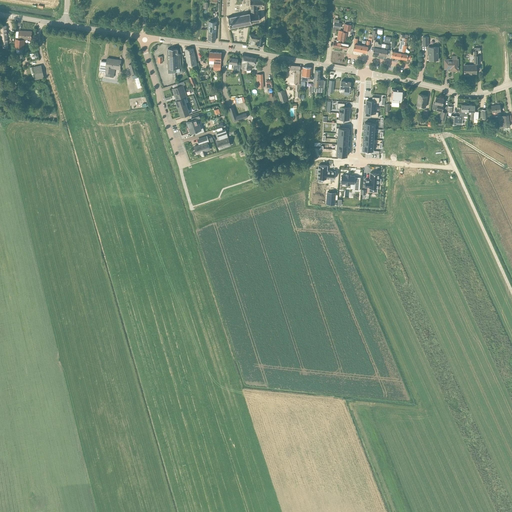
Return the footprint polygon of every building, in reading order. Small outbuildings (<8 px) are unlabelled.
[(259,14),(253,14),(253,12),(257,12),(257,6),(263,6),(262,0),(250,0),(250,6),(251,6),(251,15),(250,15),(250,13),(229,17),(229,16),(226,17),(227,19),(228,19),(230,26),(228,27),(228,28),(230,28),(252,24),(252,21),(260,20),(259,14)] [(215,40),(216,21),(209,21),(208,40),(215,40)] [(16,39),(15,46),(16,46),(16,48),(17,48),(17,53),(19,53),(19,58),(23,58),(23,48),(24,48),(24,38),(27,38),(30,38),(31,38),(32,32),(19,31),(18,38),(19,38),(19,39),(16,39)] [(334,41),(333,46),(340,47),(343,32),(343,31),(338,31),(336,41),(334,41)] [(343,32),(340,47),(348,49),(349,44),(345,43),(347,33),(343,32)] [(261,35),(250,34),(248,44),(260,46),(261,35)] [(404,41),(401,58),(407,59),(410,59),(411,55),(410,54),(410,53),(408,53),(408,54),(405,54),(407,45),(406,45),(408,35),(405,34),(405,35),(404,37),(404,38),(404,39),(404,41)] [(365,46),(361,45),(360,51),(367,52),(368,46),(369,46),(370,41),(366,40),(365,46)] [(381,45),(382,44),(379,44),(378,42),(378,41),(375,40),(373,47),(374,47),(373,53),(380,55),(381,48),(381,45)] [(400,40),(398,52),(392,51),(391,57),(401,58),(404,41),(400,40)] [(386,44),(385,49),(381,48),(380,55),(386,56),(387,50),(388,50),(389,45),(386,44)] [(427,47),(427,48),(428,53),(429,53),(429,60),(438,59),(438,47),(427,47)] [(168,49),(168,71),(168,73),(175,72),(175,68),(180,68),(180,59),(180,54),(178,54),(178,48),(168,49)] [(185,49),(188,65),(197,64),(193,48),(185,49)] [(220,70),(221,64),(221,52),(209,52),(209,60),(214,60),(213,70),(220,70)] [(243,55),(241,67),(243,68),(242,72),(246,73),(246,68),(251,69),(252,65),(254,65),(254,63),(255,63),(256,58),(243,55)] [(452,59),(444,59),(444,62),(444,67),(450,67),(453,67),(453,71),(458,71),(458,66),(458,62),(458,59),(457,59),(457,55),(452,55),(452,59)] [(239,70),(240,70),(240,65),(237,64),(238,59),(230,57),(229,63),(234,63),(233,69),(239,70)] [(112,68),(120,69),(121,60),(107,58),(106,67),(105,72),(111,73),(112,68)] [(41,65),(33,67),(36,79),(44,78),(41,65)] [(291,70),(290,82),(296,83),(298,83),(299,71),(300,71),(300,66),(290,65),(290,70),(291,70)] [(464,71),(465,74),(472,73),(472,74),(476,74),(476,69),(476,65),(465,65),(465,70),(464,70),(464,71)] [(32,77),(28,78),(28,81),(32,80),(36,79),(36,78),(33,67),(30,67),(32,77)] [(302,75),(302,80),(307,81),(308,76),(311,76),(311,67),(303,67),(302,75)] [(313,91),(322,92),(322,89),(324,89),(325,80),(320,79),(321,70),(315,70),(313,91)] [(172,88),(174,94),(184,91),(182,85),(185,84),(184,81),(177,83),(178,86),(172,88)] [(340,88),(340,89),(344,90),(349,90),(351,90),(351,91),(351,88),(350,88),(351,82),(341,81),(341,86),(340,88)] [(392,88),(391,98),(392,98),(391,102),(403,103),(404,89),(392,88)] [(280,104),(286,102),(283,90),(277,92),(280,104)] [(174,94),(176,100),(184,98),(187,97),(184,91),(174,94)] [(425,107),(427,101),(428,96),(419,94),(416,105),(425,107)] [(367,100),(366,106),(377,107),(377,103),(380,103),(380,98),(373,97),(372,101),(367,100)] [(432,109),(441,111),(442,111),(444,105),(442,105),(444,99),(436,97),(435,103),(434,102),(432,109)] [(177,105),(179,111),(188,108),(186,103),(177,105)] [(338,103),(338,107),(340,107),(339,113),(349,113),(350,107),(345,107),(345,103),(338,103)] [(468,111),(469,105),(462,104),(462,107),(460,107),(460,116),(452,115),(451,124),(462,125),(462,120),(464,120),(464,116),(468,116),(468,111)] [(472,119),(478,119),(478,116),(478,111),(475,111),(475,105),(469,105),(468,111),(472,112),(472,119)] [(500,105),(491,106),(492,113),(498,112),(500,127),(501,127),(509,126),(509,121),(508,119),(508,115),(508,114),(501,115),(500,105)] [(233,106),(229,108),(233,122),(248,117),(246,112),(236,116),(233,106)] [(366,106),(366,112),(372,113),(371,116),(378,117),(379,111),(376,111),(377,107),(366,106)] [(179,111),(181,116),(189,113),(188,108),(179,111)] [(337,119),(337,123),(343,123),(344,119),(349,119),(349,113),(339,113),(339,119),(337,119)] [(193,119),(187,121),(188,123),(187,124),(188,127),(201,123),(198,114),(192,116),(193,119)] [(204,132),(201,123),(188,127),(189,131),(190,130),(190,133),(196,131),(197,134),(204,132)] [(225,129),(216,132),(219,141),(217,141),(219,148),(230,144),(228,138),(225,129)] [(200,144),(194,146),(196,154),(201,152),(201,154),(206,153),(206,151),(210,149),(207,142),(209,142),(207,136),(202,137),(203,141),(200,142),(200,144)] [(317,170),(316,175),(319,175),(319,179),(319,182),(324,183),(325,179),(328,180),(328,178),(334,178),(335,172),(328,171),(329,167),(319,166),(319,170),(317,170)] [(342,171),(342,181),(357,182),(356,190),(360,190),(361,172),(342,171)] [(369,188),(378,189),(378,183),(381,183),(381,179),(379,179),(379,174),(370,173),(369,180),(365,180),(364,187),(369,187),(369,188)] [(327,193),(326,204),(333,205),(334,194),(327,193)]
